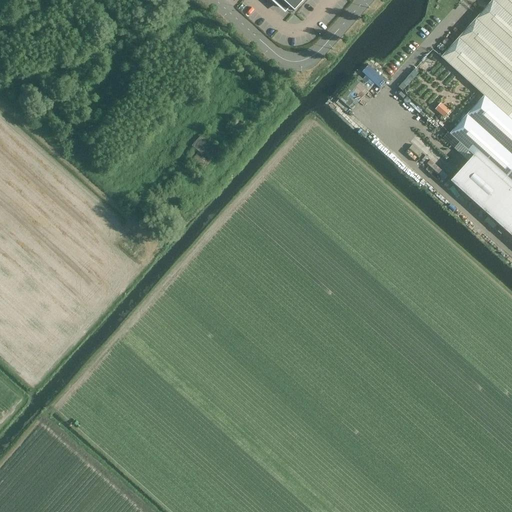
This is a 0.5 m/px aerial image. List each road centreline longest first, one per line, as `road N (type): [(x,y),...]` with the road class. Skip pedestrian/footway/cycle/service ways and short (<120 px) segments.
road 1 (track): [(309,119),(0,467)]
road 2 (unclassified): [(216,0),(275,56),(298,61),(320,49),(364,0)]
